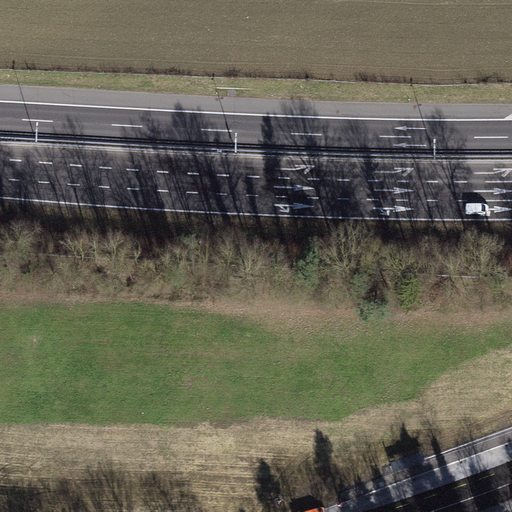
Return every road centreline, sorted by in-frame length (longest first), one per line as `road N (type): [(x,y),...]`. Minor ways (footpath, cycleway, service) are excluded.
road 1 (motorway): [(0,172),(511,191)]
road 2 (motorway): [(511,136),(0,119)]
